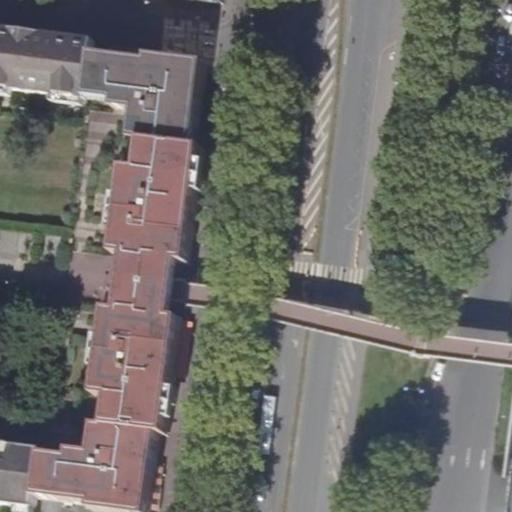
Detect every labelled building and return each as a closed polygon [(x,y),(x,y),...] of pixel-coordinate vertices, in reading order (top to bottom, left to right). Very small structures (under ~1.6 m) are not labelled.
[(0,91),(88,102),(89,94),(94,55),(95,44),(0,31),(0,91)] [(126,168),(119,229),(130,231),(127,258),(183,265),(191,266),(198,210),(206,151),(199,149),(204,107),(209,66),(151,58),(150,63),(94,55),(89,94),(118,97),(116,111),(137,114),(133,141),(144,143),(141,170),(126,168)] [(115,257),(127,258),(130,231),(119,229),(115,257)] [(122,294),(120,313),(176,321),(184,322),(186,308),(187,295),(189,280),(191,266),(183,265),(127,258),(125,276),(158,280),(157,291),(155,299),(122,294)] [(123,287),(122,294),(155,299),(157,291),(158,280),(125,276),(123,287)] [(108,312),(104,339),(117,340),(120,313),(108,312)] [(152,511),(162,437),(170,437),(184,322),(176,321),(120,313),(117,340),(104,339),(97,399),(111,400),(107,429),(96,428),(93,456),(71,453),(69,466),(41,463),(36,500),(94,507),(93,511),(152,511)] [(0,506),(34,511),(36,500),(41,463),(42,451),(0,446),(0,506)]
